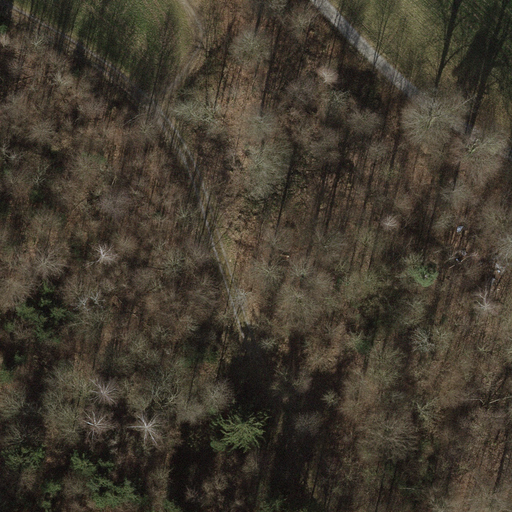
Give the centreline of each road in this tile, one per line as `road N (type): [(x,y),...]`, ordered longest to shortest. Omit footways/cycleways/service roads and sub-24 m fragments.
road 1 (track): [(326,511),(268,391),(187,148),(159,109),(106,68),(0,6)]
road 2 (track): [(316,0),(435,113),(511,155)]
road 3 (track): [(159,109),(201,52),(202,26),(186,0)]
